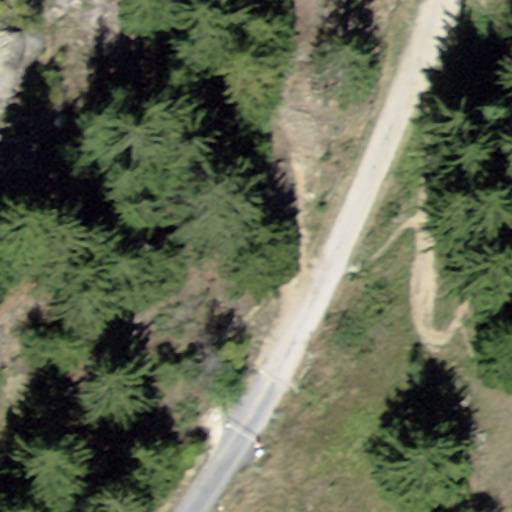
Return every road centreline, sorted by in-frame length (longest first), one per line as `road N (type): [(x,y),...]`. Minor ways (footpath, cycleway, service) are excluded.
road 1 (residential): [(360,206),(291,348),(191,511)]
road 2 (track): [(439,0),(360,206)]
